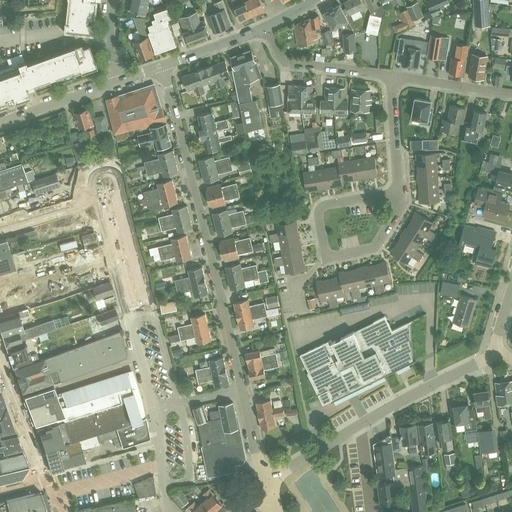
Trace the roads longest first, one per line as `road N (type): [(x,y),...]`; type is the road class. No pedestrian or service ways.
road 1 (residential): [(164,66),(259,463),(276,482)]
road 2 (residential): [(495,347),(276,482)]
road 3 (residential): [(400,191),(375,248),(335,256),(326,254),(322,205)]
road 4 (residential): [(392,77),(287,63),(265,28)]
road 5 (residential): [(0,122),(119,82)]
road 6 (residential): [(511,94),(392,77)]
